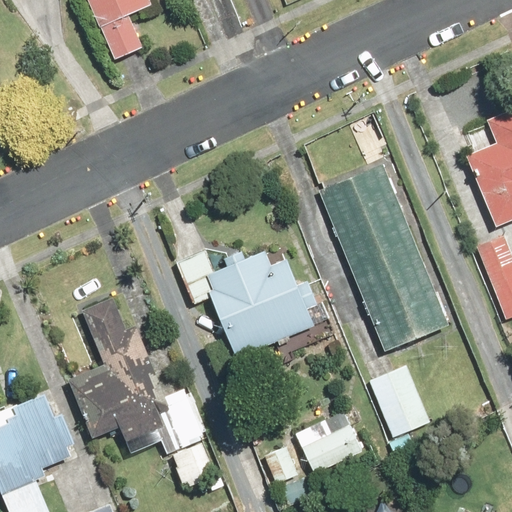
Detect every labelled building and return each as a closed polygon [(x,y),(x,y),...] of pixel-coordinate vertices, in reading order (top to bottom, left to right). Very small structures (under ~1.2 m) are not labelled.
[(155,0),(92,0),(112,46),(136,36),(128,17),(157,4),(155,0)] [(463,159),(491,232),(511,224),(511,120),(486,130),(492,148),(463,159)] [(383,170),(312,196),(374,361),(445,334),(383,170)] [(511,253),(506,239),(470,252),(497,323),(511,316),(511,253)] [(211,250),(173,264),(190,308),(205,302),(228,364),(314,332),(283,248),(220,272),(211,250)] [(168,432),(118,299),(77,314),(98,370),(63,383),(87,447),(114,437),(119,450),(168,432)] [(407,371),(365,387),(385,439),(427,424),(407,371)] [(0,411),(0,503),(3,511),(48,511),(34,473),(76,457),(52,392),(0,411)] [(331,433),(304,444),(316,471),(362,452),(344,408),(324,416),(331,433)] [(289,446),(266,455),(277,480),(300,471),(289,446)] [(303,474),(280,484),(290,507),(313,496),(303,474)] [(113,511),(110,503),(86,511),(113,511)]
